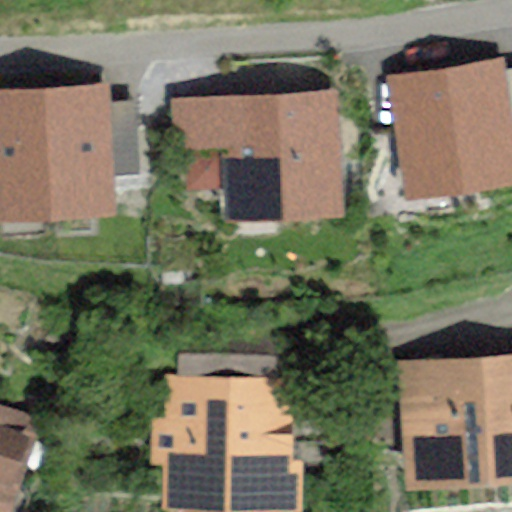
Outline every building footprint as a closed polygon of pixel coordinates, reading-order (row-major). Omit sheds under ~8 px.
[(511,104),(507,61),(386,75),(403,206),(511,194),(511,104)] [(0,216),(119,209),(111,79),(0,85),(0,216)] [(341,224),(340,94),(174,108),(182,153),(219,153),(225,225),(341,224)] [(511,486),(511,358),(399,367),(409,494),(511,486)] [(156,466),(169,466),(168,511),(305,511),(306,457),(297,457),(298,388),(172,385),(170,428),(157,428),(156,466)] [(0,511),(12,511),(45,423),(0,410),(0,511)]
